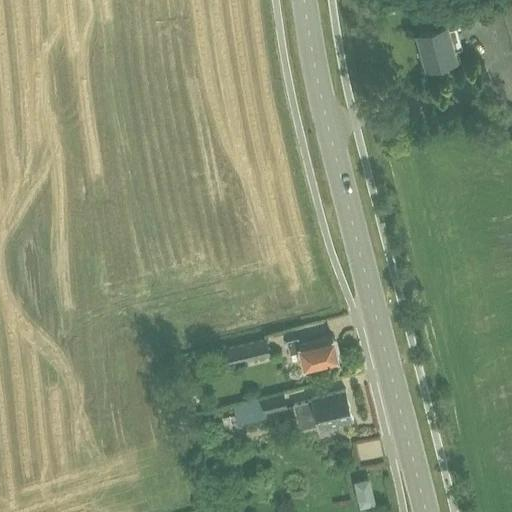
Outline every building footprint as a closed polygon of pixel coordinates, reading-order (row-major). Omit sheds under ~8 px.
[(511,1),(500,5),(511,46),(511,1)] [(456,58),(453,50),(452,45),(461,42),(456,26),(447,29),(446,24),(417,33),(427,66),(456,58)] [(337,341),(333,340),(332,336),(299,344),(297,338),(287,340),(290,353),(300,350),(304,369),(339,361),(338,359),(340,356),(337,341)] [(229,364),(270,354),(266,338),(226,346),(229,364)] [(191,377),(201,361),(189,353),(179,369),(191,377)] [(317,423),(318,430),(340,424),(340,422),(353,419),(345,389),(311,397),(311,399),(293,404),(299,428),(317,423)] [(283,392),(260,397),(263,413),(265,412),(286,407),(283,392)] [(263,413),(260,397),(232,404),(236,415),(222,418),(224,427),(230,425),(265,415),(265,412),(263,413)] [(354,479),(360,505),(375,501),(369,476),(354,479)]
